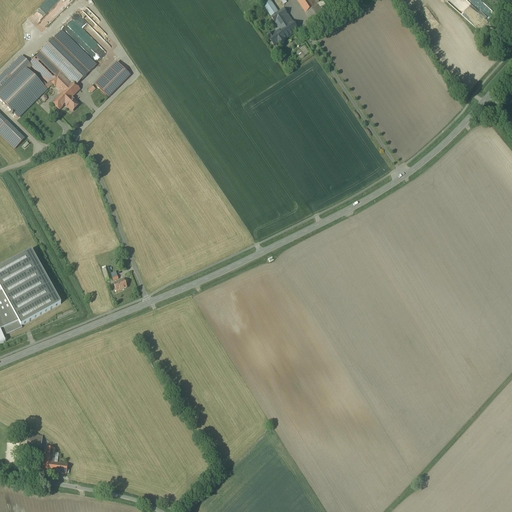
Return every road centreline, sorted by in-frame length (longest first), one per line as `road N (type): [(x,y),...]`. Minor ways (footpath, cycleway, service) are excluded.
road 1 (tertiary): [(148,303),(404,176),(511,70)]
road 2 (unclassified): [(148,303),(103,182),(69,131)]
road 3 (track): [(387,511),(511,376)]
road 4 (unclassified): [(162,511),(111,493),(0,474)]
road 5 (tertiary): [(0,363),(148,303)]
